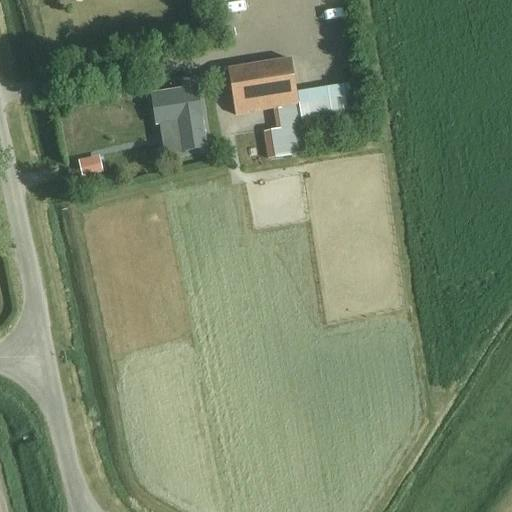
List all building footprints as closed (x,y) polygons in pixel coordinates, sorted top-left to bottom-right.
[(335,51),(339,74),(361,70),(357,48),(335,51)] [(227,71),(234,116),(298,106),(290,61),(227,71)] [(180,151),(204,147),(194,88),(208,86),(206,77),(187,80),(189,89),(148,96),(153,125),(175,122),(180,151)] [(272,130),(275,155),(304,151),(297,108),(278,110),(280,129),(272,130)] [(110,149),(96,150),(97,166),(110,165),(110,149)] [(32,173),(61,170),(59,155),(31,158),(32,173)]
